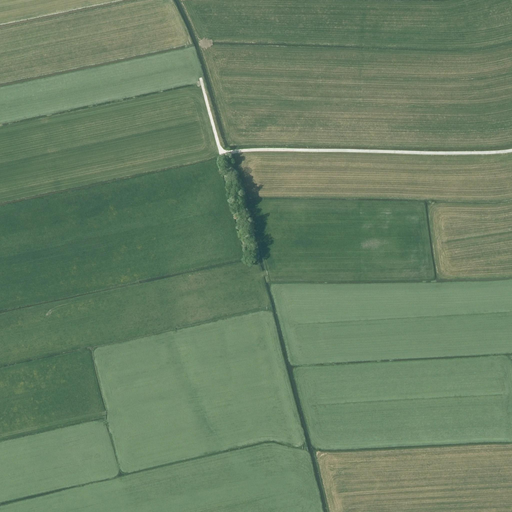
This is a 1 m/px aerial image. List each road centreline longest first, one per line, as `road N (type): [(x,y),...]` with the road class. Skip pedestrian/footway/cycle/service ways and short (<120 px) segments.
road 1 (track): [(511,151),(222,152)]
road 2 (track): [(202,87),(0,130)]
